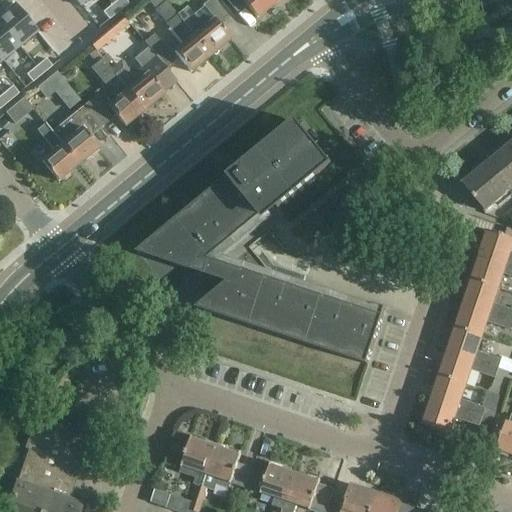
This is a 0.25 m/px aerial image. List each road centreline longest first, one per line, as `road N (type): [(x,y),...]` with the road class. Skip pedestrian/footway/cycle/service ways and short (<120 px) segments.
road 1 (tertiary): [(58,252),(311,43)]
road 2 (residential): [(386,458),(454,254),(450,207),(418,163)]
road 3 (residential): [(386,458),(173,389)]
road 4 (residential): [(173,389),(136,356),(58,252)]
road 5 (residential): [(418,163),(311,43)]
road 6 (unknown): [(437,305),(303,267)]
road 7 (residential): [(511,501),(386,458)]
road 8 (residential): [(130,511),(173,389)]
road 9 (residential): [(418,163),(511,83)]
